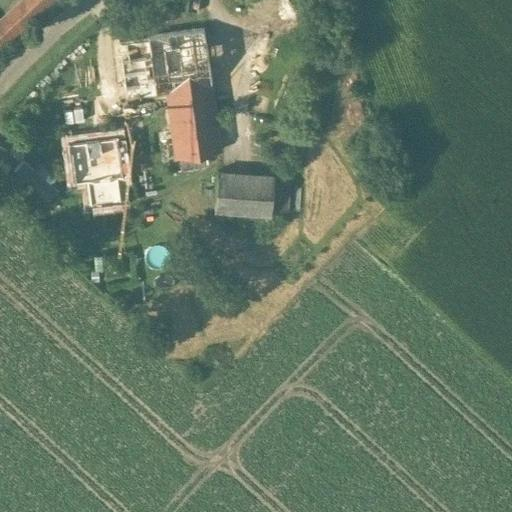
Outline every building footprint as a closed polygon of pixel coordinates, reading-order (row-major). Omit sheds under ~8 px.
[(20,0),(0,19),(0,31),(8,40),(39,12),(28,0),(20,0)] [(28,0),(39,12),(51,0),(28,0)] [(203,28),(117,40),(125,98),(164,92),(211,86),(203,28)] [(211,86),(164,92),(165,100),(152,101),(160,159),(203,153),(220,151),(211,86)] [(116,135),(84,140),(85,142),(71,143),(70,141),(68,142),(73,182),(95,179),(98,202),(120,199),(117,176),(122,176),(116,135)] [(203,153),(160,159),(161,170),(205,164),(203,153)] [(273,175),(217,171),(214,209),(270,213),(273,175)]
